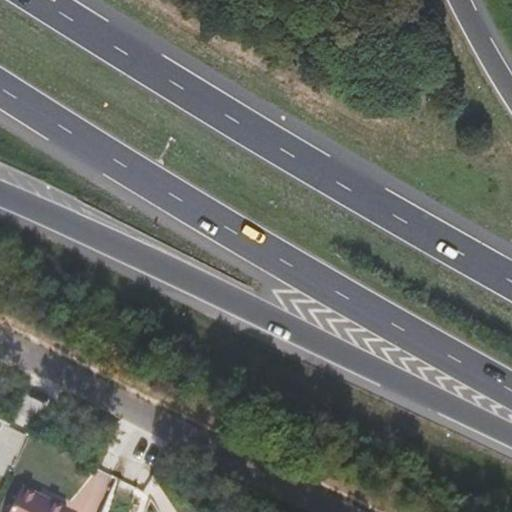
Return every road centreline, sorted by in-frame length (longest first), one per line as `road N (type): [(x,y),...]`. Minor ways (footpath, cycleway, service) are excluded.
road 1 (trunk): [(0,90),(262,253),(511,391)]
road 2 (trunk): [(0,189),(511,426)]
road 3 (trunk): [(511,279),(45,0)]
road 4 (residential): [(0,341),(337,511)]
